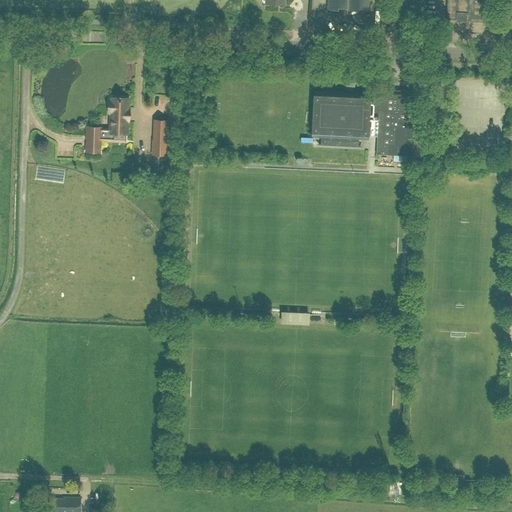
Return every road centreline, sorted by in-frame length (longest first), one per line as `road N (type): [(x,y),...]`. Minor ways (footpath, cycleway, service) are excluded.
road 1 (tertiary): [(511,54),(26,35)]
road 2 (track): [(511,510),(91,478)]
road 3 (unclassified): [(0,321),(21,246),(26,35)]
